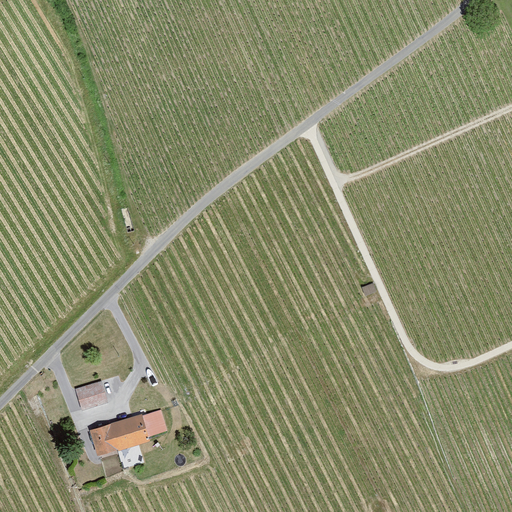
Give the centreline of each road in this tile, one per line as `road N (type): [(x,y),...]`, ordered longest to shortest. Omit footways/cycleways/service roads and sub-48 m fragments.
road 1 (residential): [(471,0),(199,206),(0,404)]
road 2 (track): [(306,125),(414,354),(455,367),(511,344)]
road 3 (unknown): [(112,291),(139,369),(110,410)]
